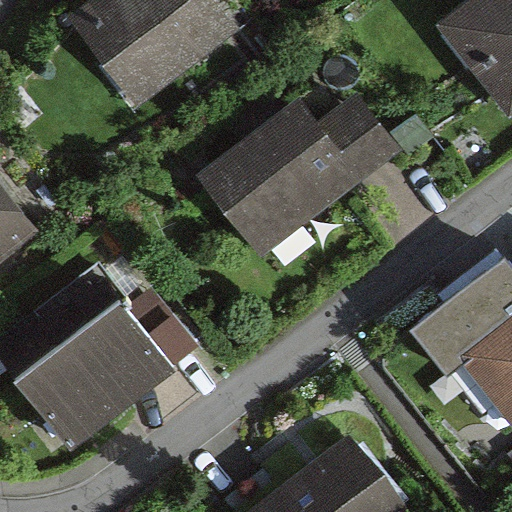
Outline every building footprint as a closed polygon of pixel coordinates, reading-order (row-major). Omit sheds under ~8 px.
[(233,31),(210,0),(98,0),(72,19),(133,103),(233,31)] [(511,0),(468,0),(443,19),(511,107),(511,0)] [(294,100),(196,174),(256,254),(396,149),(352,92),(311,123),(294,100)] [(0,252),(36,224),(0,177),(0,252)] [(169,365),(102,274),(0,348),(0,360),(62,444),(169,365)] [(511,308),(447,360),(511,441),(511,308)] [(174,312),(153,329),(178,360),(199,343),(174,312)] [(401,511),(347,441),(254,511),(401,511)]
